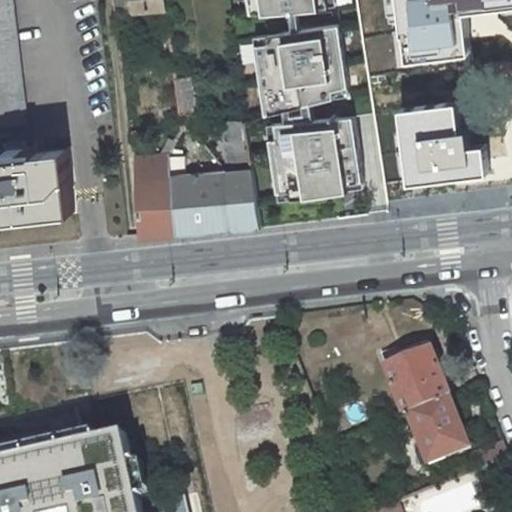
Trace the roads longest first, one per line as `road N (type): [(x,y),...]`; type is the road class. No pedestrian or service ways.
road 1 (secondary): [(0,321),(491,263)]
road 2 (residential): [(511,384),(501,358),(491,263)]
